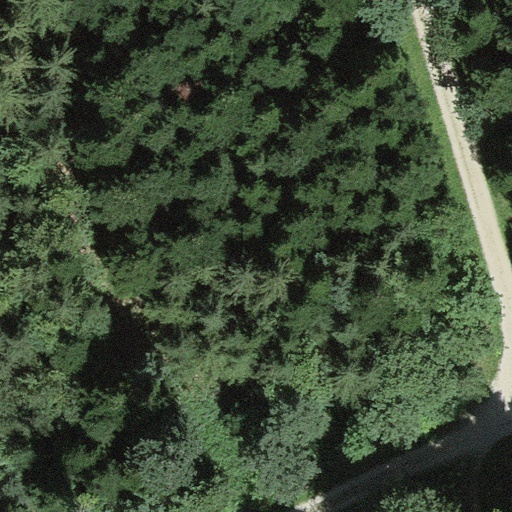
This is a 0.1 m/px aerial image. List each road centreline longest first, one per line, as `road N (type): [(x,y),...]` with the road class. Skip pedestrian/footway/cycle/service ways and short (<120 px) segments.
road 1 (track): [(414,0),(511,318)]
road 2 (track): [(511,420),(328,511)]
